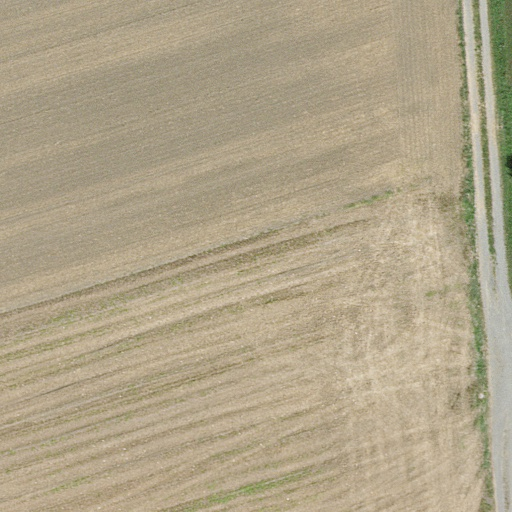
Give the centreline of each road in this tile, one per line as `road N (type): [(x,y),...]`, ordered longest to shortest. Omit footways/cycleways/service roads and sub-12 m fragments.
road 1 (track): [(476,0),(500,388)]
road 2 (track): [(500,388),(501,511)]
